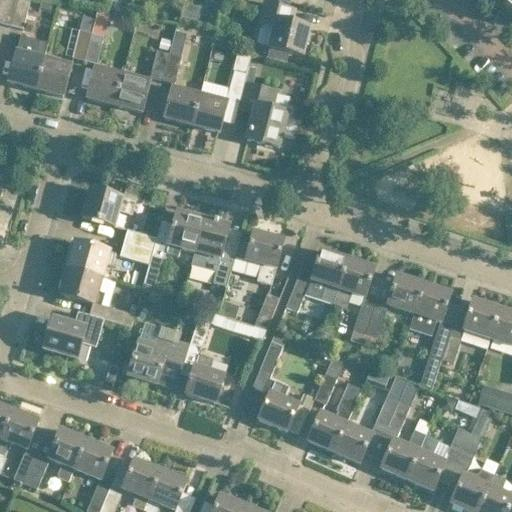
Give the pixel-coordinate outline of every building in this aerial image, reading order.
[(4,0),(0,19),(0,25),(11,28),(18,0),(17,0),(4,0)] [(18,0),(11,28),(23,32),(31,2),(18,0)] [(224,0),(213,0),(211,10),(221,12),(223,2),(224,2),(224,0)] [(511,0),(508,0),(503,6),(511,14),(511,0)] [(265,5),(260,26),(274,30),(269,50),(267,61),(271,62),(288,66),(290,56),(302,59),(309,30),(291,25),(294,12),(265,5)] [(104,40),(102,39),(108,16),(97,13),(93,27),(94,27),(85,64),(97,67),(104,40)] [(72,60),(85,64),(94,27),(93,27),(82,24),(72,60)] [(174,33),(172,42),(184,45),(186,36),(174,33)] [(36,92),(44,61),(48,46),(20,39),(8,85),(36,92)] [(169,52),(171,42),(161,40),(160,41),(158,50),(169,52)] [(162,84),(169,56),(157,53),(150,81),(162,84)] [(169,56),(162,84),(174,87),(181,60),(169,56)] [(63,99),(68,80),(71,68),(44,61),(36,92),(63,99)] [(114,108),(122,77),(95,70),(87,101),(114,108)] [(246,86),(239,112),(254,115),(247,142),(278,151),(281,139),(287,141),(295,143),(298,130),(300,131),(302,122),(292,120),(287,118),(287,116),(272,112),(277,94),(252,88),(256,71),(249,70),(247,77),(244,86),(246,86)] [(240,104),(244,86),(247,77),(234,73),(230,91),(227,100),(240,104)] [(142,115),(147,96),(150,85),(122,77),(114,108),(142,115)] [(200,98),(192,128),(219,135),(224,116),(227,105),(226,104),(227,100),(230,91),(203,84),(200,98)] [(172,90),(169,102),(164,121),(192,128),(200,98),(172,90)] [(118,215),(131,219),(135,205),(90,191),(81,220),(101,226),(114,230),(118,215)] [(180,251),(194,255),(202,221),(177,214),(166,256),(178,260),(180,251)] [(191,267),(217,274),(217,277),(214,285),(226,288),(229,280),(230,275),(235,260),(234,260),(236,256),(223,252),(224,247),(229,228),(202,221),(194,255),(191,267)] [(122,246),(152,255),(156,242),(126,233),(122,246)] [(235,260),(230,275),(257,282),(256,284),(271,288),(283,243),(253,235),(250,246),(239,243),(236,256),(234,260),(235,260)] [(74,245),(67,271),(102,281),(106,267),(112,269),(116,257),(94,250),(74,245)] [(151,259),(152,255),(122,246),(119,259),(144,267),(149,268),(151,259)] [(297,315),(304,298),(333,307),(348,262),(321,253),(317,266),(304,262),(296,284),(286,310),(297,315)] [(151,259),(142,294),(154,297),(156,290),(157,290),(164,263),(151,259)] [(348,262),(333,307),(346,311),(350,296),(365,301),(375,271),(348,262)] [(60,297),(79,303),(92,306),(88,319),(103,323),(130,332),(134,318),(136,309),(128,307),(126,316),(105,310),(101,309),(105,296),(98,295),(102,281),(67,271),(60,297)] [(414,317),(424,287),(397,278),(387,308),(414,317)] [(431,339),(435,324),(440,326),(444,315),(451,296),(424,287),(414,317),(409,332),(431,339)] [(266,333),(279,302),(267,297),(254,328),(266,333)] [(207,313),(218,317),(221,307),(222,305),(210,302),(207,313)] [(463,333),(490,342),(500,312),(473,303),(463,333)] [(235,322),(239,309),(223,304),(219,317),(235,322)] [(365,337),(374,311),(362,307),(353,333),(365,337)] [(374,311),(365,337),(377,341),(386,314),(374,311)] [(202,312),(199,320),(190,346),(202,350),(211,324),(216,325),(218,317),(207,313),(202,312)] [(511,315),(500,312),(490,342),(511,349),(511,315)] [(103,323),(88,319),(78,316),(75,328),(58,323),(55,333),(50,332),(44,352),(76,361),(81,346),(96,350),(103,323)] [(145,324),(134,359),(128,378),(157,387),(162,370),(179,375),(187,349),(158,340),(162,328),(145,324)] [(441,362),(449,336),(438,332),(419,389),(431,393),(441,362)] [(353,333),(350,342),(362,346),(365,337),(353,333)] [(283,350),(282,349),(286,340),(275,336),(261,371),(272,376),(283,350)] [(449,336),(441,362),(453,366),(461,340),(449,336)] [(199,357),(192,378),(186,397),(215,406),(224,378),(209,373),(213,362),(199,357)] [(325,377),(314,402),(326,407),(336,382),(342,368),(345,362),(334,357),(331,363),(325,377)] [(376,426),(387,431),(398,405),(397,404),(403,389),(406,384),(395,380),(391,391),(376,426)] [(287,435),(298,408),(284,402),(289,391),(275,384),(258,422),(287,435)] [(308,444),(333,455),(346,427),(345,426),(361,393),(347,386),(334,414),(337,415),(334,421),(320,415),(308,444)] [(511,396),(483,388),(477,407),(511,417),(511,396)] [(410,410),(409,410),(398,405),(387,431),(399,436),(410,410)] [(0,441),(1,442),(12,413),(0,407),(0,441)] [(12,413),(1,442),(27,452),(39,424),(12,413)] [(470,467),(481,441),(483,442),(488,429),(493,418),(481,413),(470,437),(469,436),(458,462),(470,467)] [(360,466),(372,438),(346,427),(333,455),(360,466)] [(74,472),(86,443),(60,432),(48,461),(62,467),(57,477),(59,481),(68,485),(73,472),(74,472)] [(446,457),(458,462),(469,436),(458,432),(446,457)] [(407,482),(426,438),(413,433),(406,450),(393,444),(381,471),(407,482)] [(426,438),(407,482),(433,494),(445,466),(431,461),(438,444),(426,438)] [(86,443),(74,472),(101,483),(112,454),(86,443)] [(14,483),(26,487),(36,462),(24,457),(14,483)] [(36,462),(26,487),(38,492),(48,467),(36,462)] [(132,509),(139,511),(144,511),(160,473),(134,462),(122,491),(136,497),(132,509)] [(464,511),(478,511),(493,478),(481,472),(479,476),(475,478),(466,474),(464,479),(463,478),(451,506),(464,511)] [(156,511),(159,507),(171,511),(175,511),(187,484),(160,473),(144,511),(156,511)] [(509,511),(510,510),(511,506),(511,499),(500,494),(505,483),(493,478),(478,511),(509,511)] [(88,511),(101,511),(109,494),(98,489),(88,511)] [(109,494),(101,511),(115,511),(121,498),(109,494)] [(213,511),(243,511),(245,509),(220,498),(213,511)]
